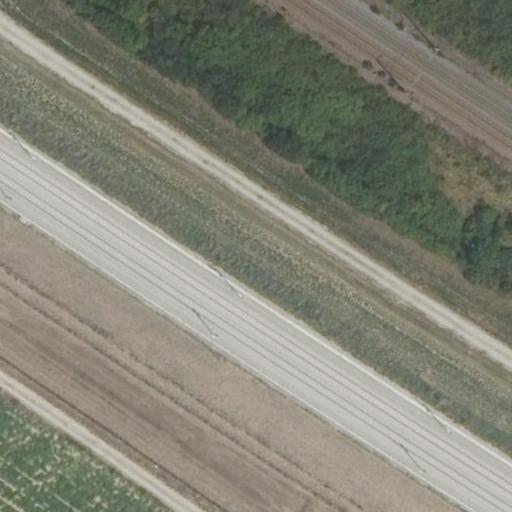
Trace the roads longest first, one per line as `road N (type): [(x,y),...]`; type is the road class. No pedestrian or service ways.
road 1 (track): [(511,344),(0,19)]
road 2 (track): [(203,511),(0,374)]
